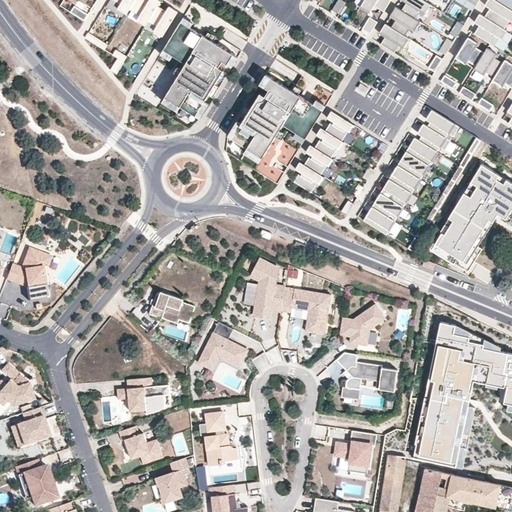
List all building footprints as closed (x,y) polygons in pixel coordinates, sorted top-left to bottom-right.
[(135,0),(114,0),(122,5),(119,9),(127,14),(130,10),(135,0)] [(158,7),(161,2),(158,0),(150,0),(150,2),(146,0),(135,0),(130,10),(141,16),(138,21),(146,26),(149,21),(158,7)] [(341,0),(338,0),(332,10),(339,15),(347,3),(341,0)] [(364,0),(362,4),(375,12),(379,6),(385,10),(391,0),(364,0)] [(426,12),(432,3),(426,0),(407,0),(408,0),(406,3),(403,9),(417,17),(422,9),(426,12)] [(511,8),(497,0),(488,0),(486,4),(491,7),(486,16),(505,28),(510,19),(511,16),(511,8)] [(403,9),(397,5),(392,14),(398,17),(396,20),(392,26),(406,34),(411,26),(416,29),(421,20),(417,17),(403,9)] [(70,13),(84,22),(88,15),(74,7),(70,13)] [(163,36),(178,12),(170,7),(167,12),(158,7),(149,21),(158,27),(155,31),(163,36)] [(421,20),(426,12),(422,9),(417,17),(421,20)] [(480,14),(474,22),(480,26),(474,34),(493,46),(499,37),(504,29),(480,14)] [(184,17),(179,24),(189,30),(191,27),(194,23),(184,17)] [(370,18),(363,29),(370,34),(377,22),(370,18)] [(455,38),(464,25),(457,21),(449,34),(455,38)] [(405,46),(411,37),(406,34),(392,26),(386,22),(381,31),(387,34),(385,37),(382,43),(396,51),(401,43),(405,46)] [(228,64),(234,54),(214,41),(203,35),(202,38),(189,30),(179,24),(165,48),(174,53),(187,61),(186,63),(182,70),(179,75),(165,97),(180,106),(196,116),(205,101),(210,92),(215,85),(224,70),(219,67),(223,61),(228,64)] [(411,37),(416,29),(411,26),(406,34),(411,37)] [(191,27),(189,30),(202,38),(203,35),(191,27)] [(504,29),(499,37),(502,40),(507,31),(504,29)] [(108,45),(88,33),(85,39),(104,51),(108,45)] [(468,37),(455,58),(465,64),(467,61),(476,66),(484,52),(476,47),(478,43),(468,37)] [(445,56),(453,42),(447,38),(439,51),(445,56)] [(400,54),(405,46),(401,43),(396,51),(400,54)] [(161,54),(170,60),(173,55),(174,53),(165,48),(161,54)] [(487,48),(474,69),(484,75),(486,72),(494,77),(503,63),(495,58),(497,54),(487,48)] [(124,62),(127,57),(116,51),(113,56),(118,59),(124,62)] [(173,55),(186,63),(187,61),(174,53),(173,55)] [(233,67),(239,57),(234,54),(228,64),(233,67)] [(437,68),(441,56),(434,54),(431,67),(437,68)] [(124,62),(118,59),(111,71),(116,74),(124,62)] [(511,63),(506,60),(493,81),(503,87),(505,84),(511,88),(511,63)] [(265,87),(271,77),(266,74),(260,84),(265,87)] [(445,76),(441,84),(453,91),(457,83),(445,76)] [(280,130),(284,124),(286,122),(298,129),(307,135),(322,112),(312,106),(300,98),(301,95),(297,93),(291,89),(271,77),(265,87),(269,90),(266,96),(261,93),(252,107),(247,115),(242,124),(233,138),(248,148),(263,157),(277,135),(280,130)] [(366,93),(369,88),(361,83),(358,88),(366,93)] [(215,95),(220,88),(215,85),(210,92),(215,95)] [(464,86),(459,94),(471,101),(476,94),(464,86)] [(312,106),(314,103),(301,95),(300,98),(312,106)] [(180,106),(165,97),(163,101),(178,110),(180,106)] [(482,97),(478,104),(490,112),(494,104),(482,97)] [(326,105),(317,99),(314,103),(312,106),(322,112),(326,105)] [(201,119),(209,104),(205,101),(196,116),(201,119)] [(247,115),(252,107),(247,105),(243,112),(247,115)] [(461,125),(433,108),(427,117),(431,120),(429,124),(447,136),(450,132),(455,135),(461,125)] [(349,132),(353,125),(331,111),(327,118),(332,121),(326,131),(342,141),(348,131),(349,132)] [(233,138),(242,124),(237,121),(228,136),(233,138)] [(298,129),(286,122),(284,124),(297,132),(298,129)] [(429,124),(424,122),(419,131),(423,134),(420,138),(439,150),(441,145),(446,148),(452,139),(447,136),(429,124)] [(326,131),(321,128),(317,135),(321,138),(315,148),(332,158),(338,148),(339,149),(343,142),(342,141),(326,131)] [(303,142),(307,135),(298,129),(297,132),(294,137),(303,142)] [(420,138),(416,136),(407,149),(430,163),(439,150),(420,138)] [(469,151),(473,153),(481,139),(477,137),(469,151)] [(321,175),(327,165),(328,166),(332,159),(332,158),(315,148),(310,145),(306,152),(311,155),(305,165),(321,175)] [(261,162),(263,157),(248,148),(245,152),(261,162)] [(373,159),(379,162),(385,153),(379,149),(373,159)] [(430,163),(407,149),(399,163),(422,177),(430,163)] [(460,164),(464,167),(473,153),(469,151),(460,164)] [(319,184),(323,177),(321,175),(305,165),(300,162),(296,169),(300,172),(294,182),(311,193),(317,183),(319,184)] [(422,177),(399,163),(390,177),(413,191),(422,177)] [(499,174),(483,163),(472,181),(479,185),(472,195),(466,191),(451,216),(455,219),(447,232),(442,229),(432,246),(468,268),(479,251),(474,249),(484,233),(481,231),(489,218),(492,220),(497,212),(506,217),(511,206),(511,181),(506,178),(504,183),(496,178),(499,174)] [(452,178),(456,181),(464,167),(460,164),(452,178)] [(363,176),(368,179),(375,169),(369,165),(363,176)] [(506,178),(499,174),(496,178),(504,183),(506,178)] [(413,191),(390,177),(382,191),(405,205),(413,191)] [(443,192),(447,195),(456,181),(452,178),(443,192)] [(472,181),(466,191),(472,195),(479,185),(472,181)] [(352,193),(358,196),(364,187),(358,183),(352,193)] [(405,205),(382,191),(373,205),(396,219),(405,205)] [(434,206),(439,209),(447,195),(443,192),(434,206)] [(342,210),(347,213),(354,203),(348,199),(342,210)] [(396,219),(373,205),(365,218),(387,233),(396,219)] [(426,220),(430,222),(439,209),(434,206),(426,220)] [(451,216),(442,229),(447,232),(455,219),(451,216)] [(489,218),(481,231),(484,233),(492,220),(489,218)] [(417,234),(422,236),(430,222),(426,220),(417,234)] [(409,247),(413,250),(422,236),(417,234),(409,247)] [(12,264),(6,279),(26,287),(29,301),(45,298),(43,285),(46,285),(43,266),(39,265),(44,253),(29,247),(21,267),(12,264)] [(52,256),(44,253),(39,265),(43,266),(47,268),(52,256)] [(256,306),(254,316),(270,318),(271,310),(281,311),(285,286),(276,285),(279,268),(260,258),(251,275),(260,280),(266,283),(262,307),(256,306)] [(262,307),(266,283),(260,280),(256,306),(262,307)] [(325,334),(331,294),(285,286),(281,311),(291,312),(292,307),(293,304),(309,307),(309,310),(305,331),(325,334)] [(183,302),(181,301),(182,299),(161,291),(160,295),(157,294),(155,299),(153,306),(150,314),(163,318),(178,323),(180,319),(190,323),(196,306),(183,302)] [(375,325),(386,317),(375,302),(354,319),(343,317),(340,334),(351,336),(350,339),(355,340),(355,343),(367,345),(370,329),(375,325)] [(150,333),(163,318),(150,314),(140,325),(150,333)] [(248,350),(233,342),(232,344),(227,342),(228,339),(233,329),(219,321),(198,363),(213,370),(219,357),(226,360),(229,353),(243,360),(248,350)] [(511,351),(454,323),(442,321),(412,457),(464,467),(476,407),(469,405),(474,380),(507,387),(504,402),(509,403),(507,410),(511,411),(511,351)] [(394,391),(398,369),(382,367),(383,365),(357,361),(358,354),(344,352),(336,360),(351,375),(348,378),(346,380),(345,387),(348,387),(348,388),(351,388),(352,388),(360,389),(361,386),(362,378),(380,381),(379,389),(394,391)] [(240,367),(243,360),(229,353),(226,360),(240,367)] [(6,385),(0,391),(0,395),(7,401),(12,406),(33,399),(27,381),(8,364),(2,370),(14,381),(12,383),(9,381),(6,385)] [(152,377),(132,379),(133,388),(128,388),(117,389),(118,399),(129,398),(130,411),(147,409),(146,396),(153,396),(152,377)] [(379,389),(380,381),(362,378),(361,386),(379,389)] [(343,386),(341,397),(358,400),(360,389),(352,388),(351,388),(348,388),(348,387),(345,387),(343,386)] [(165,395),(153,396),(146,396),(147,409),(147,413),(166,408),(165,395)] [(394,400),(386,399),(384,407),(393,408),(394,400)] [(40,407),(22,413),(25,422),(16,425),(24,445),(50,436),(47,427),(44,428),(42,422),(45,421),(40,407)] [(232,446),(229,443),(228,432),(225,433),(224,427),(225,427),(223,412),(206,414),(207,423),(200,424),(201,435),(206,435),(209,464),(221,462),(221,459),(238,457),(236,446),(232,446)] [(24,445),(16,425),(10,427),(18,447),(24,445)] [(137,425),(119,431),(122,441),(125,440),(132,459),(141,456),(143,462),(163,456),(157,438),(146,442),(143,433),(140,434),(137,425)] [(480,429),(472,463),(487,467),(494,432),(480,429)] [(377,434),(352,430),(350,440),(353,441),(352,445),(350,444),(337,443),(335,455),(350,457),(349,470),(367,473),(372,444),(375,445),(377,434)] [(511,432),(503,432),(502,441),(511,441),(511,432)] [(511,449),(498,446),(494,465),(511,469),(511,465),(511,449)] [(405,458),(387,456),(380,509),(397,511),(405,458)] [(189,467),(185,457),(173,462),(177,471),(174,472),(174,474),(171,475),(170,473),(159,477),(167,501),(185,495),(182,486),(191,483),(185,469),(189,467)] [(47,465),(41,467),(38,459),(20,465),(26,482),(28,482),(33,497),(32,498),(34,506),(58,498),(55,489),(52,490),(48,480),(47,475),(49,474),(47,465)] [(226,461),(228,473),(242,471),(240,459),(226,461)] [(20,465),(15,467),(26,500),(32,498),(33,497),(28,482),(26,482),(20,465)] [(511,486),(451,475),(423,469),(414,511),(445,511),(447,504),(448,497),(465,500),(507,509),(511,498),(511,486)] [(237,504),(236,493),(234,485),(209,487),(211,497),(213,511),(248,511),(248,508),(248,507),(241,508),(237,504)] [(448,497),(447,504),(464,508),(465,500),(448,497)] [(355,511),(338,509),(339,501),(316,498),(313,511),(355,511)] [(70,502),(46,510),(46,511),(75,511),(75,509),(72,510),(70,502)]
